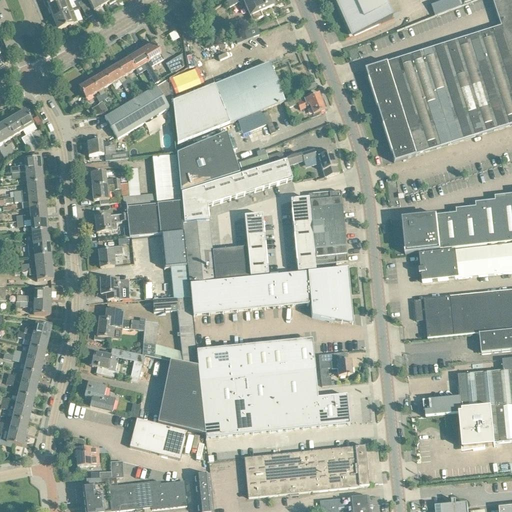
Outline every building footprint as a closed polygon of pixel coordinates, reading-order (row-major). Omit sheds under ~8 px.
[(45,0),(43,1),(46,9),(48,8),(68,0),(45,0)] [(68,0),(48,8),(53,19),(73,11),(68,0)] [(104,5),(101,0),(86,0),(94,12),(104,5)] [(230,0),(226,3),(230,8),(242,1),(252,23),(263,18),(260,12),(273,7),(269,0),(230,0)] [(337,0),(354,36),(392,19),(383,0),(337,0)] [(511,0),(491,0),(501,28),(365,71),(394,163),(511,125),(511,0)] [(457,0),(447,0),(429,7),(434,18),(460,8),(457,0)] [(86,5),(81,8),(87,19),(92,16),(86,5)] [(55,31),(57,31),(78,23),(73,11),(73,12),(73,11),(53,19),(54,23),(52,24),(55,31)] [(237,45),(246,42),(254,39),(260,36),(256,27),(242,33),(233,36),(237,45)] [(164,38),(166,44),(180,39),(178,32),(164,38)] [(148,63),(151,68),(164,61),(154,44),(141,52),(148,63)] [(129,59),(135,71),(148,63),(141,52),(135,55),(134,52),(127,56),(129,59)] [(184,68),(182,55),(166,65),(172,74),(184,68)] [(135,71),(129,59),(116,66),(123,78),(135,71)] [(284,103),(269,64),(214,86),(214,87),(172,104),(177,146),(229,125),(230,125),(284,103)] [(111,85),(123,78),(116,66),(104,74),(111,85)] [(155,85),(160,82),(153,70),(148,73),(155,85)] [(104,74),(91,81),(98,93),(111,85),(104,74)] [(125,81),(134,97),(135,96),(129,86),(133,84),(129,78),(125,81)] [(156,87),(123,107),(104,118),(118,140),(171,107),(170,100),(168,80),(156,87)] [(79,89),(85,100),(98,93),(91,81),(79,89)] [(124,90),(130,100),(134,97),(125,81),(120,84),(124,90)] [(313,82),(304,85),(307,92),(316,88),(313,82)] [(100,96),(103,102),(108,99),(104,93),(100,96)] [(325,111),(318,95),(305,100),(303,96),(284,104),(286,110),(297,105),(299,110),(309,107),(313,116),(325,111)] [(98,102),(90,107),(95,115),(102,114),(108,111),(103,102),(100,96),(96,98),(98,102)] [(25,111),(14,117),(23,132),(34,125),(25,111)] [(267,112),(262,114),(271,135),(276,133),(267,112)] [(241,123),(236,125),(242,140),(267,130),(260,114),(240,122),(241,123)] [(14,117),(4,124),(12,138),(23,132),(14,117)] [(12,138),(4,124),(0,125),(0,140),(2,144),(12,138)] [(26,137),(34,151),(35,151),(34,151),(40,148),(36,140),(34,140),(30,134),(26,137)] [(267,157),(266,155),(239,164),(239,166),(237,167),(226,134),(177,155),(180,193),(239,174),(239,175),(180,194),(201,188),(286,161),(285,160),(282,153),(267,157)] [(26,137),(21,139),(29,152),(34,151),(26,137)] [(0,140),(0,152),(4,159),(9,156),(5,149),(2,144),(0,140)] [(97,143),(87,144),(89,158),(105,156),(105,162),(115,161),(129,160),(128,153),(115,154),(115,148),(109,148),(103,149),(102,142),(97,143)] [(9,146),(5,149),(9,156),(14,153),(13,153),(9,146)] [(324,179),(339,174),(332,153),(316,158),(313,151),(285,160),(286,161),(286,162),(292,180),(288,166),(303,161),(303,163),(310,161),(311,166),(320,165),(324,179)] [(156,206),(181,203),(176,156),(152,158),(155,195),(156,206)] [(40,159),(31,160),(24,160),(25,167),(11,169),(11,174),(19,173),(25,173),(42,171),(40,159)] [(286,162),(181,195),(184,225),(208,222),(207,208),(292,181),(292,180),(286,162)] [(140,197),(138,170),(127,171),(129,198),(140,197)] [(42,171),(25,173),(27,185),(43,183),(42,171)] [(92,188),(120,185),(120,180),(113,181),(113,180),(106,181),(105,173),(90,174),(92,188)] [(13,193),(14,199),(44,195),(43,183),(27,185),(27,191),(13,193)] [(92,188),(93,202),(100,202),(100,206),(109,205),(108,201),(110,201),(109,193),(114,193),(114,191),(121,190),(120,185),(92,188)] [(329,194),(308,196),(309,200),(315,267),(336,264),(347,263),(342,213),(344,213),(344,208),(342,208),(340,193),(329,194)] [(44,195),(14,199),(14,204),(22,203),(22,204),(28,203),(29,209),(46,208),(44,195)] [(155,195),(140,197),(129,198),(123,198),(124,209),(126,209),(156,206),(155,195)] [(440,251),(440,252),(511,243),(511,196),(495,198),(496,202),(476,204),(476,209),(456,211),(457,215),(437,217),(437,216),(401,220),(405,255),(440,251)] [(309,200),(290,201),(297,274),(315,272),(316,272),(315,267),(309,200)] [(127,216),(127,222),(129,239),(169,235),(183,234),(183,233),(181,203),(156,206),(126,209),(127,216)] [(30,216),(16,217),(16,223),(25,222),(30,222),(47,220),(46,208),(29,209),(30,216)] [(95,220),(93,221),(94,233),(96,233),(96,234),(106,233),(111,233),(111,232),(116,232),(117,231),(116,225),(121,225),(121,223),(127,222),(127,216),(114,217),(105,218),(95,219),(95,220)] [(262,216),(244,218),(250,278),(268,276),(262,216)] [(48,232),(47,220),(30,222),(32,234),(48,232)] [(208,222),(184,225),(190,283),(190,284),(215,282),(249,279),(246,248),(211,252),(208,222)] [(49,244),(48,232),(32,234),(33,245),(28,246),(49,244)] [(169,235),(161,236),(162,244),(164,264),(164,269),(164,270),(170,269),(187,268),(183,234),(169,235)] [(34,258),(51,256),(49,244),(28,246),(29,258),(34,258)] [(511,245),(430,255),(420,256),(423,283),(459,279),(459,280),(511,274),(511,245)] [(122,248),(104,250),(104,252),(99,253),(100,269),(114,268),(113,256),(122,256),(122,248)] [(52,268),(51,256),(34,258),(35,270),(52,268)] [(30,271),(28,271),(29,277),(36,276),(37,282),(53,281),(52,268),(35,270),(30,271)] [(190,298),(187,268),(170,269),(173,299),(190,298)] [(347,271),(305,275),(308,304),(310,304),(311,318),(334,323),(334,321),(349,324),(347,301),(349,300),(349,295),(346,295),(344,273),(348,273),(347,271)] [(308,304),(305,275),(291,276),(294,306),(306,305),(306,307),(308,306),(308,304)] [(294,306),(291,276),(276,278),(279,307),(294,306)] [(279,307),(276,278),(262,279),(265,309),(279,307)] [(265,309),(262,279),(247,280),(250,310),(265,309)] [(250,310),(247,280),(233,282),(236,312),(250,310)] [(128,281),(100,282),(101,296),(105,296),(106,301),(129,301),(128,281)] [(236,312),(233,282),(219,283),(221,313),(236,312)] [(221,313),(219,283),(204,285),(207,315),(221,313)] [(207,315),(204,285),(190,286),(193,318),(195,318),(195,316),(207,315)] [(20,303),(28,303),(34,304),(50,304),(51,292),(34,291),(27,291),(27,297),(16,297),(16,303),(20,303)] [(428,340),(480,335),(511,331),(511,291),(424,301),(414,302),(416,322),(426,321),(428,340)] [(139,323),(139,332),(144,333),(142,353),(142,356),(143,357),(164,361),(170,362),(198,368),(190,298),(173,299),(153,301),(154,314),(177,312),(181,353),(156,345),(158,324),(145,323),(145,320),(140,320),(139,323)] [(50,317),(50,304),(34,304),(33,316),(50,317)] [(130,331),(131,322),(123,321),(123,314),(107,312),(105,320),(100,320),(98,329),(95,329),(93,341),(103,342),(104,339),(112,340),(113,329),(130,331)] [(43,323),(42,326),(31,323),(28,324),(27,328),(25,329),(24,334),(19,333),(18,333),(32,337),(48,340),(52,325),(43,323)] [(511,331),(480,335),(482,355),(511,352),(511,331)] [(46,352),(48,340),(32,337),(18,333),(17,338),(31,342),(29,348),(46,352)] [(310,344),(310,343),(298,344),(301,374),(315,373),(312,348),(311,348),(310,344)] [(301,374),(298,344),(283,346),(286,376),(301,374)] [(286,376),(283,346),(269,347),(272,377),(286,376)] [(272,377),(269,347),(254,349),(257,378),(272,377)] [(43,364),(46,352),(29,348),(28,355),(14,351),(13,357),(4,354),(4,355),(43,364)] [(257,378),(254,349),(240,350),(243,380),(257,378)] [(110,357),(104,356),(94,354),(93,360),(91,359),(89,366),(92,367),(91,367),(98,369),(96,375),(114,379),(115,373),(117,363),(118,359),(142,364),(143,357),(142,356),(135,355),(136,352),(131,351),(131,354),(112,350),(110,357)] [(243,380),(240,350),(225,351),(228,381),(243,380)] [(228,381),(225,351),(211,353),(214,383),(228,381)] [(214,383),(211,353),(199,354),(198,352),(196,352),(198,368),(200,384),(214,383)] [(3,360),(25,366),(24,372),(40,376),(43,364),(4,355),(3,360)] [(325,370),(331,370),(331,371),(338,370),(339,378),(347,377),(348,377),(352,376),(351,361),(348,361),(334,363),(334,355),(318,356),(320,371),(325,370)] [(426,418),(462,415),(474,414),(474,411),(511,407),(511,359),(502,361),(504,372),(458,377),(460,399),(425,403),(426,418)] [(170,362),(157,427),(205,436),(200,384),(198,368),(170,362)] [(22,378),(16,377),(8,375),(7,381),(15,382),(21,384),(37,388),(40,376),(24,372),(22,378)] [(214,383),(200,384),(205,436),(205,441),(207,440),(207,438),(347,424),(344,399),(347,399),(346,397),(317,400),(315,373),(301,374),(286,376),(272,377),(257,378),(243,380),(228,381),(214,383)] [(37,388),(21,384),(18,396),(34,400),(37,388)] [(84,398),(92,399),(90,408),(112,413),(116,401),(104,398),(106,388),(88,384),(84,398)] [(34,400),(18,396),(15,408),(31,412),(34,400)] [(28,424),(31,412),(15,408),(9,407),(1,404),(0,408),(0,409),(14,413),(12,420),(28,424)] [(495,444),(511,442),(511,407),(474,411),(474,414),(460,415),(462,435),(461,435),(461,440),(463,440),(464,450),(473,449),(473,451),(485,449),(485,448),(494,447),(494,448),(495,448),(495,444)] [(10,426),(0,423),(0,428),(4,430),(9,431),(9,432),(25,436),(28,424),(12,420),(10,426)] [(186,436),(155,428),(139,424),(133,449),(149,453),(180,460),(186,436)] [(9,432),(9,434),(6,444),(22,448),(25,436),(9,432)] [(77,468),(87,467),(99,467),(98,449),(84,450),(84,441),(79,440),(76,440),(77,468)] [(244,460),(248,500),(360,489),(360,488),(369,487),(365,448),(244,460)] [(111,478),(116,477),(123,477),(122,460),(109,462),(110,472),(111,478)] [(213,511),(209,475),(192,477),(195,511),(213,511)] [(186,508),(184,483),(160,485),(159,481),(117,485),(116,477),(111,478),(99,479),(86,480),(87,488),(82,488),(84,511),(126,511),(151,509),(152,511),(186,508)] [(342,500),(319,503),(320,511),(337,511),(338,509),(349,508),(349,511),(371,511),(371,506),(368,506),(367,498),(342,500)] [(441,511),(511,511),(511,507),(499,509),(499,511),(468,511),(467,505),(456,507),(456,501),(451,502),(452,506),(441,507),(441,511)]
